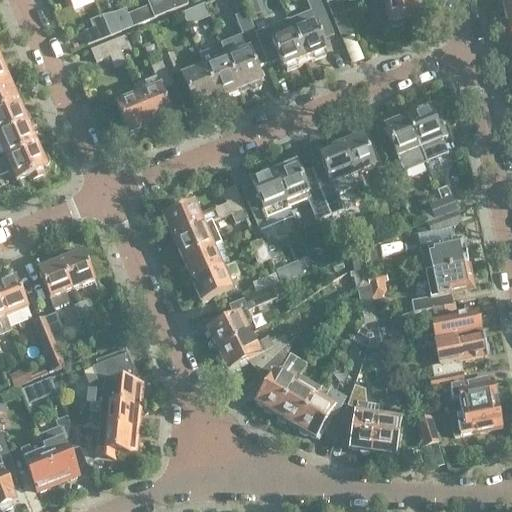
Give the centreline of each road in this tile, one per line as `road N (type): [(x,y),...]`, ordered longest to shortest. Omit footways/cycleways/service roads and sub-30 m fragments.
road 1 (residential): [(105,196),(467,47)]
road 2 (residential): [(219,468),(105,196)]
road 3 (residential): [(511,504),(355,493),(219,468)]
road 4 (residential): [(511,264),(467,47)]
road 5 (residential): [(105,196),(21,0)]
